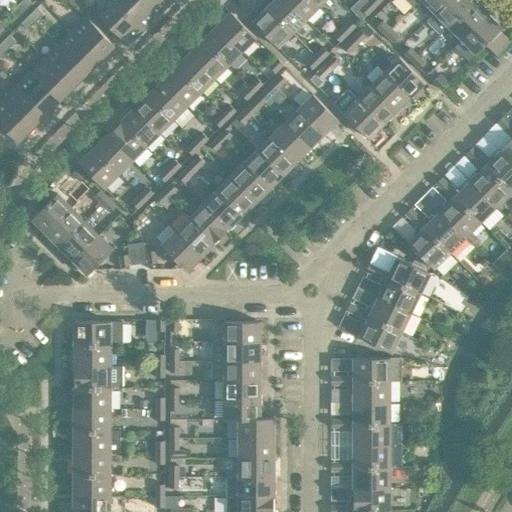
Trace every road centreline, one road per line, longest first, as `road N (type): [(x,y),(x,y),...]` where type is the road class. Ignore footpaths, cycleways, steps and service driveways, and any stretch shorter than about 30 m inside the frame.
road 1 (residential): [(312,292),(362,225),(511,76)]
road 2 (residential): [(24,293),(312,292)]
road 3 (residential): [(311,511),(312,292)]
